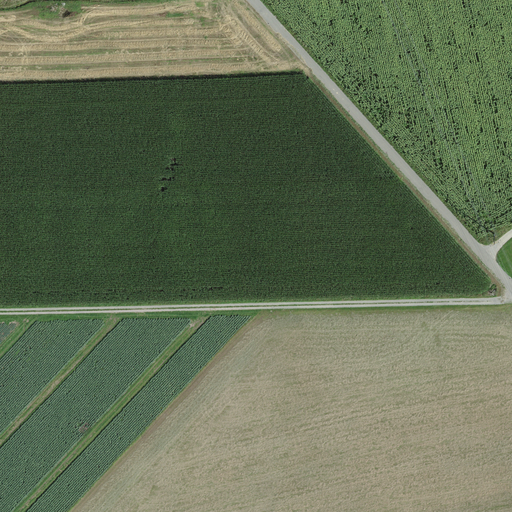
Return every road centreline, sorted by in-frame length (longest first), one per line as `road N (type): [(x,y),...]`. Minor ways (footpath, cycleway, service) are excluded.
road 1 (track): [(511,300),(0,312)]
road 2 (track): [(251,0),(511,291)]
